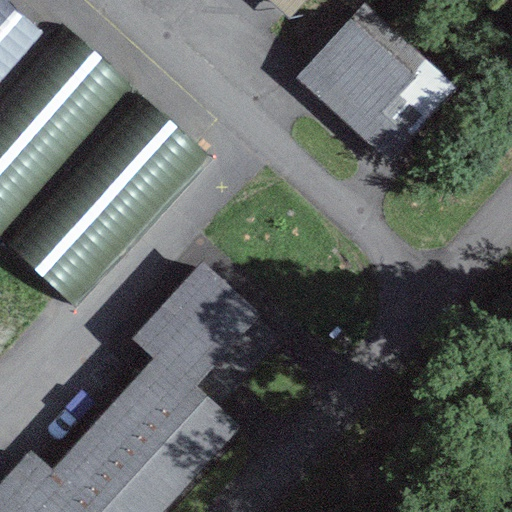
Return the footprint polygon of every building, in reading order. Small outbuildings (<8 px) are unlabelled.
[(0,0),(0,86),(52,32),(18,0),(0,0)] [(273,0),(289,14),(301,0),(273,0)] [(363,0),(360,0),(295,72),(390,158),(457,84),(363,0)] [(0,476),(0,511),(155,511),(241,418),(221,400),(278,337),(254,316),(261,308),(201,254),(131,332),(152,350),(52,461),(31,442),(0,476)] [(0,351),(41,309),(0,269),(0,351)]
